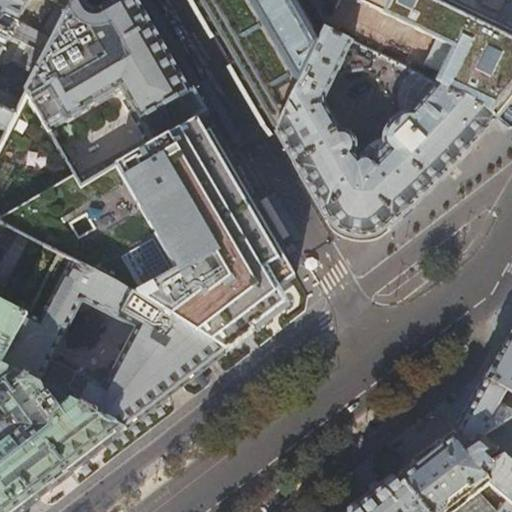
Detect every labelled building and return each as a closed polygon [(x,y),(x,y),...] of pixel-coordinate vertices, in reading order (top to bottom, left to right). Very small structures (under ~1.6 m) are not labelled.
[(0,0),(0,31),(45,54),(65,15),(56,10),(46,29),(50,32),(47,37),(17,22),(18,20),(21,22),(24,17),(21,15),(23,11),(28,14),(35,0),(49,0),(68,10),(72,0),(0,0)] [(83,0),(72,0),(68,10),(65,15),(45,54),(35,74),(34,76),(29,87),(26,92),(34,106),(50,97),(66,125),(68,125),(87,114),(87,110),(114,95),(125,113),(130,110),(140,125),(152,146),(196,120),(207,113),(193,89),(187,93),(143,16),(133,0),(114,0),(98,9),(98,10),(96,10),(91,10),(88,8),(85,5),(86,5),(83,0)] [(211,0),(244,54),(241,56),(281,123),(324,32),(325,29),(307,0),(211,0)] [(453,49),(435,85),(482,106),(496,120),(511,99),(511,33),(443,0),(361,0),(359,4),(453,49)] [(45,54),(0,31),(0,107),(15,115),(24,96),(9,88),(4,80),(0,77),(0,60),(5,64),(10,61),(35,74),(45,54)] [(392,226),(431,190),(459,162),(496,120),(482,106),(435,85),(324,32),(281,123),(276,132),(293,161),(296,167),(323,214),(325,218),(327,216),(329,221),(331,224),(334,227),(339,232),(343,234),(346,235),(351,237),(357,238),(362,238),(368,238),(372,237),(380,234),(384,231),(387,228),(390,225),(392,226)] [(29,87),(34,76),(29,74),(24,84),(29,87)] [(26,92),(24,96),(15,115),(6,132),(0,143),(0,225),(17,234),(72,263),(226,354),(260,328),(289,305),(285,300),(290,299),(295,274),(270,231),(259,211),(252,215),(196,120),(152,146),(81,188),(34,106),(26,92)] [(15,115),(0,107),(0,129),(6,132),(15,115)] [(0,225),(0,285),(4,288),(22,254),(10,248),(17,234),(0,225)] [(226,354),(72,263),(40,324),(26,317),(26,318),(0,366),(125,431),(147,414),(195,377),(226,354)] [(0,304),(0,511),(44,511),(56,503),(134,443),(125,431),(0,366),(26,318),(0,304)] [(511,331),(509,338),(486,379),(511,393),(511,331)] [(480,438),(511,417),(511,393),(486,379),(470,407),(455,433),(454,434),(465,447),(480,438)] [(511,417),(480,438),(497,452),(503,458),(511,464),(511,417)] [(454,434),(430,453),(398,477),(425,511),(511,511),(511,464),(503,458),(497,464),(490,459),(497,452),(480,438),(465,447),(454,434)] [(360,506),(352,511),(425,511),(398,477),(373,496),(360,506)]
